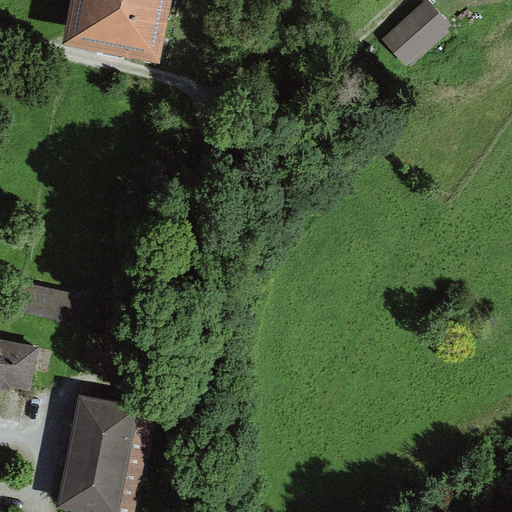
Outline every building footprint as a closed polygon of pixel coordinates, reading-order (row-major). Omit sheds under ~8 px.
[(167,0),(74,0),(67,42),(157,58),(167,0)] [(451,32),(426,4),(384,41),(409,70),(451,32)] [(246,136),(218,130),(207,176),(235,182),(246,136)] [(1,304),(80,321),(86,293),(7,276),(1,304)] [(106,332),(91,329),(84,364),(123,372),(133,322),(108,317),(106,332)] [(23,344),(0,339),(0,382),(15,386),(23,344)] [(131,511),(153,414),(81,398),(57,504),(95,511),(131,511)]
